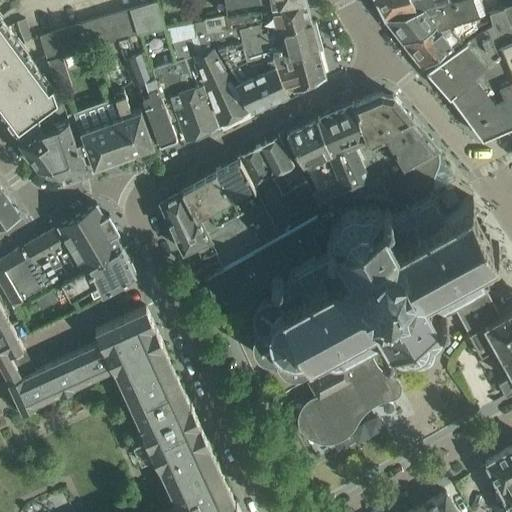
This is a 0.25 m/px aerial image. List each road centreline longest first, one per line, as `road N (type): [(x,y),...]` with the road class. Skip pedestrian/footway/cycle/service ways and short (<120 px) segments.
road 1 (residential): [(270,511),(136,221),(137,197)]
road 2 (residential): [(382,58),(151,181),(137,197)]
road 3 (residential): [(511,415),(348,511)]
road 4 (residential): [(511,143),(472,159),(382,58)]
